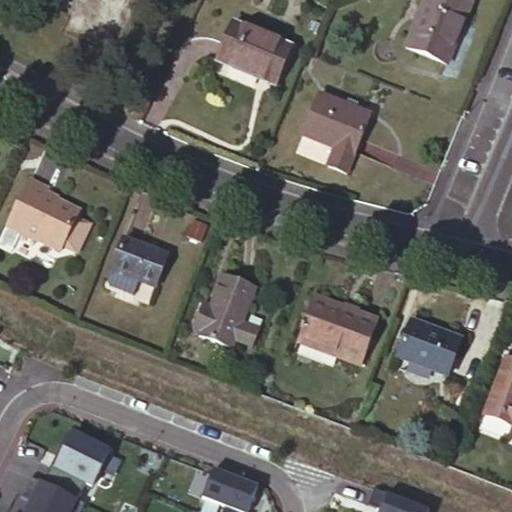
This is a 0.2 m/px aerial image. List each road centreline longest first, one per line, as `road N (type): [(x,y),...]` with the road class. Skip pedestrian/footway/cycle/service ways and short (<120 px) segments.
road 1 (residential): [(0,86),(124,148),(262,203),(455,258)]
road 2 (residential): [(293,511),(288,493),(267,472),(68,397),(22,402),(0,436)]
road 3 (residential): [(455,258),(511,109)]
